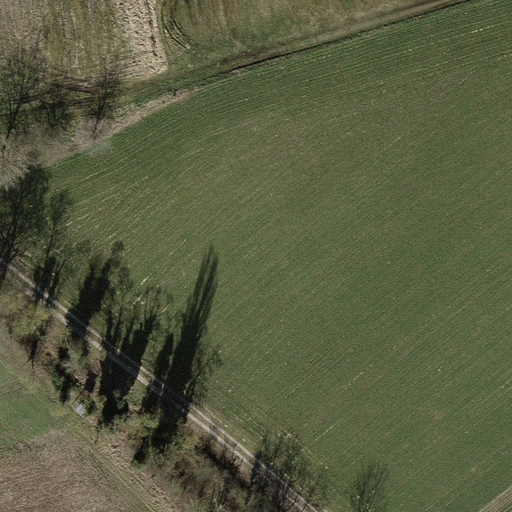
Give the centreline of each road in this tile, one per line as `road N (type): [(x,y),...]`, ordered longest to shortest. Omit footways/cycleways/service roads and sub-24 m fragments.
road 1 (track): [(430,0),(0,119)]
road 2 (track): [(0,271),(305,511)]
